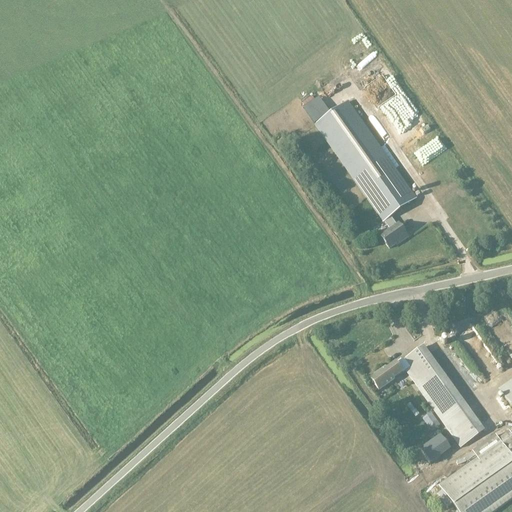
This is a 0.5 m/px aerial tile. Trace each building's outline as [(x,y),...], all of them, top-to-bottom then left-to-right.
[(346,103),(314,126),(382,223),(383,222),(389,230),(379,237),(389,251),(406,238),(397,224),(395,226),(390,218),(414,200),(346,103)] [(472,352),(484,376),(498,369),(489,350),(484,353),(468,319),(450,328),(457,340),(462,337),(467,349),(470,348),(472,352)] [(392,380),(401,373),(404,371),(456,445),(481,427),(423,347),(401,363),(399,360),(385,371),(384,369),(369,380),(378,392),(393,381),(392,380)] [(511,393),(503,400),(511,412),(511,393)] [(429,430),(439,424),(429,409),(420,415),(429,430)] [(471,452),(474,457),(477,460),(438,488),(455,511),(492,511),(511,498),(511,461),(505,452),(511,446),(511,437),(508,432),(497,440),(494,435),(471,452)] [(439,436),(419,450),(429,464),(449,450),(439,436)]
